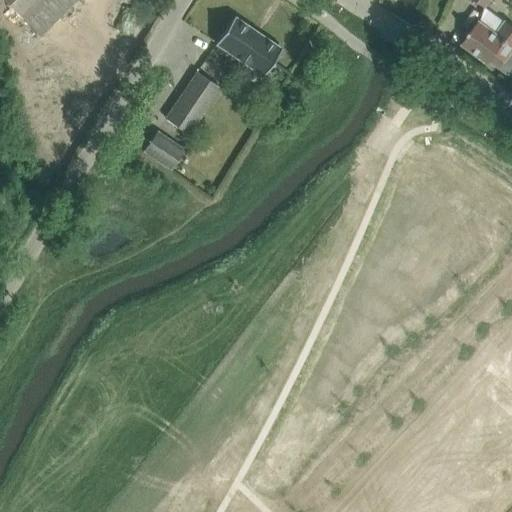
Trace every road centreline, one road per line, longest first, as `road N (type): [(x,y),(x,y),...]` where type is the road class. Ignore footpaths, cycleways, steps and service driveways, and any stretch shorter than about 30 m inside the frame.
road 1 (unclassified): [(0,292),(180,0)]
road 2 (unclassified): [(511,110),(385,22)]
